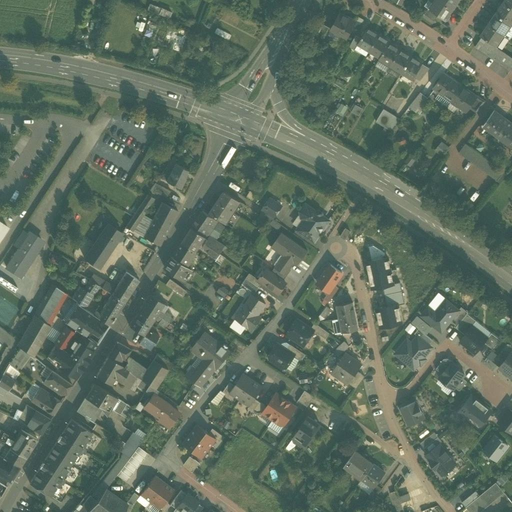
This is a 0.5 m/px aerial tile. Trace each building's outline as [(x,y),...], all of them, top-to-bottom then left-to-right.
[(438,16),(445,21),(452,10),(437,0),(434,0),(432,4),(428,1),(424,7),(428,9),(438,16)] [(437,0),(452,10),(459,0),(437,0)] [(511,0),(505,0),(502,4),(511,10),(511,0)] [(511,26),(511,10),(502,4),(495,15),(511,27),(511,26)] [(169,18),(172,12),(157,6),(155,12),(169,18)] [(438,16),(428,9),(424,15),(434,21),(438,16)] [(348,37),(356,22),(340,13),(331,28),(348,37)] [(511,27),(495,15),(487,26),(504,37),(511,27)] [(323,39),(329,28),(323,25),(317,36),(323,39)] [(504,37),(487,26),(480,37),(482,38),(486,41),(491,44),(497,48),(504,37)] [(368,53),(379,35),(367,28),(361,39),(358,44),(355,50),(366,56),(368,53)] [(179,48),(183,34),(173,30),(168,45),(179,48)] [(390,41),(379,35),(368,53),(379,59),(389,43),(390,41)] [(358,44),(361,39),(356,36),(349,47),(355,50),(358,44)] [(480,51),(486,41),(482,38),(475,47),(480,51)] [(485,54),(491,44),(486,41),(480,51),(485,54)] [(400,50),(389,43),(379,59),(375,66),(386,73),(400,50)] [(490,58),(497,48),(491,44),(485,54),(490,58)] [(495,61),(502,51),(497,48),(490,58),(495,61)] [(411,57),(400,50),(386,73),(398,79),(400,74),(411,57)] [(500,65),(507,55),(502,51),(495,61),(500,65)] [(505,68),(511,58),(507,55),(500,65),(505,68)] [(423,63),(411,57),(400,74),(412,81),(414,78),(422,64),(423,63)] [(429,69),(422,64),(414,78),(420,81),(429,69)] [(451,102),(462,87),(462,86),(461,87),(443,74),(433,88),(451,101),(450,102),(451,102)] [(477,97),(462,87),(451,102),(447,107),(454,112),(458,107),(465,112),(465,113),(466,114),(469,109),(477,97)] [(430,101),(420,93),(411,104),(421,112),(430,101)] [(477,97),(469,109),(476,114),(485,101),(478,96),(477,97)] [(342,115),(346,106),(340,103),(336,112),(342,115)] [(358,115),(362,108),(355,105),(352,112),(358,115)] [(385,128),(392,115),(383,109),(376,122),(385,128)] [(501,140),(511,147),(511,123),(504,118),(503,120),(493,112),(483,126),(501,140)] [(400,119),(392,115),(385,128),(380,135),(385,137),(400,119)] [(441,141),(435,150),(441,154),(447,146),(441,141)] [(464,144),(458,153),(495,178),(501,169),(464,144)] [(180,189),(189,171),(170,161),(159,178),(180,189)] [(150,190),(166,198),(169,191),(155,183),(150,190)] [(217,203),(232,213),(239,202),(224,192),(217,203)] [(154,199),(147,195),(125,227),(132,231),(143,215),(154,199)] [(268,196),(256,219),(269,226),(281,204),(268,196)] [(155,214),(152,220),(168,228),(177,211),(161,203),(158,208),(156,207),(153,213),(155,214)] [(232,213),(217,203),(209,214),(225,224),(232,213)] [(298,230),(314,241),(324,228),(326,228),(328,225),(328,223),(327,223),(328,221),(322,217),(323,216),(322,213),(319,211),(316,211),(316,212),(306,205),(301,212),(302,218),(305,220),(298,230)] [(223,225),(202,212),(198,219),(213,230),(216,226),(220,229),(223,225)] [(152,220),(143,215),(132,231),(159,246),(168,228),(152,220)] [(198,219),(191,228),(208,240),(205,244),(220,254),(224,247),(209,237),(214,230),(213,230),(198,219)] [(0,239),(9,226),(0,220),(0,239)] [(84,259),(99,269),(122,233),(107,224),(84,259)] [(182,243),(196,252),(199,248),(216,260),(220,254),(205,244),(208,240),(191,228),(182,243)] [(345,228),(340,237),(345,240),(350,232),(345,228)] [(21,277),(43,243),(27,233),(5,267),(21,277)] [(283,256),(278,262),(290,270),(294,264),(297,266),(307,251),(281,233),(271,247),(283,256)] [(172,257),(186,266),(196,252),(182,243),(172,257)] [(61,258),(53,254),(49,261),(56,265),(61,258)] [(186,266),(172,257),(164,269),(184,282),(192,270),(186,266)] [(389,258),(365,262),(370,291),(394,287),(389,258)] [(317,285),(328,293),(342,273),(331,265),(326,272),(324,271),(320,276),(322,278),(317,285)] [(286,284),(266,270),(259,280),(278,294),(286,284)] [(111,295),(124,303),(138,281),(126,272),(115,289),(105,283),(106,282),(92,273),(88,280),(89,281),(99,287),(111,295)] [(89,281),(83,290),(93,296),(99,287),(89,281)] [(49,324),(67,294),(52,285),(34,315),(49,324)] [(216,292),(225,297),(229,290),(220,285),(216,292)] [(77,304),(84,309),(93,296),(83,290),(79,287),(72,298),(77,301),(76,304),(77,304)] [(104,305),(117,314),(124,303),(111,295),(104,305)] [(165,305),(149,295),(142,305),(168,322),(172,316),(165,311),(164,313),(161,311),(165,305)] [(266,304),(252,295),(235,320),(252,331),(257,323),(254,321),(266,304)] [(459,311),(445,300),(435,313),(428,307),(421,316),(441,332),(459,311)] [(353,302),(336,306),(339,319),(355,316),(353,302)] [(83,335),(86,337),(99,318),(93,315),(84,309),(77,304),(73,310),(68,311),(69,316),(65,323),(83,335)] [(399,304),(374,309),(378,329),(403,324),(399,304)] [(98,306),(93,315),(99,318),(109,325),(117,314),(104,305),(102,309),(98,306)] [(168,322),(142,305),(136,316),(150,325),(154,319),(159,322),(158,324),(164,328),(168,322)] [(465,335),(472,326),(476,321),(467,314),(455,328),(465,335)] [(34,315),(17,345),(35,355),(52,326),(49,324),(34,315)] [(150,325),(136,316),(129,326),(155,343),(159,337),(152,332),(151,334),(146,331),(150,325)] [(355,316),(339,319),(342,333),(358,330),(355,316)] [(314,331),(296,319),(286,335),(304,347),(314,331)] [(411,334),(416,327),(410,323),(405,329),(411,334)] [(472,326),(465,335),(460,342),(475,354),(484,343),(487,339),(472,326)] [(417,336),(428,345),(432,340),(418,329),(414,334),(417,336)] [(196,370),(207,378),(215,368),(216,368),(229,352),(205,333),(192,349),(205,359),(196,370)] [(487,339),(484,343),(492,350),(500,340),(492,333),(487,339)] [(59,369),(76,379),(94,352),(93,351),(97,345),(86,337),(83,335),(70,355),(55,345),(46,359),(59,369)] [(414,369),(431,348),(428,345),(417,336),(412,343),(408,339),(395,354),(414,369)] [(131,350),(116,342),(107,357),(136,377),(140,379),(146,369),(127,356),(131,350)] [(286,368),(295,355),(277,343),(268,356),(269,359),(283,369),(286,368)] [(19,347),(8,363),(20,371),(31,355),(19,347)] [(498,367),(511,378),(511,349),(498,367)] [(487,355),(491,360),(497,355),(492,350),(487,355)] [(349,384),(361,366),(344,354),(332,372),(349,384)] [(136,377),(107,357),(96,376),(111,385),(114,379),(129,389),(136,377)] [(442,374),(452,362),(447,359),(444,359),(435,369),(442,374)] [(457,366),(452,362),(442,374),(439,379),(453,390),(455,388),(462,378),(465,375),(458,370),(457,366)] [(200,387),(207,378),(196,370),(193,367),(185,377),(200,387)] [(43,384),(64,398),(72,385),(51,371),(43,384)] [(239,400),(253,380),(243,373),(234,386),(229,393),(230,393),(239,400)] [(14,381),(4,374),(0,379),(0,386),(8,391),(14,381)] [(462,378),(455,388),(459,391),(467,382),(462,378)] [(255,399),(263,387),(253,380),(239,400),(249,407),(255,399)] [(229,393),(234,386),(229,382),(223,392),(228,396),(230,393),(229,393)] [(23,396),(53,415),(61,402),(32,383),(23,396)] [(126,404),(93,384),(79,406),(97,417),(101,410),(106,416),(111,409),(120,415),(126,404)] [(307,405),(314,396),(305,390),(298,399),(307,405)] [(272,420),(286,400),(276,393),(266,407),(262,413),(272,420)] [(377,393),(369,394),(371,406),(379,404),(377,393)] [(471,395),(456,414),(466,422),(471,416),(481,403),(471,395)] [(144,407),(171,426),(180,413),(155,396),(154,397),(152,396),(144,407)] [(253,412),(259,402),(255,399),(249,407),(247,409),(253,412)] [(284,425),(296,407),(286,400),(272,420),(280,425),(284,425)] [(416,401),(400,409),(408,426),(424,418),(416,401)] [(262,413),(266,407),(259,402),(253,412),(257,415),(262,414),(262,413)] [(492,412),(481,403),(471,416),(482,425),(492,412)] [(18,421),(41,435),(50,420),(27,406),(18,421)] [(511,411),(509,409),(498,423),(511,433),(511,411)] [(308,417),(293,438),(306,447),(320,426),(308,417)] [(88,437),(91,433),(71,420),(61,435),(60,435),(56,440),(57,441),(50,451),(70,465),(73,461),(78,464),(82,458),(77,455),(79,451),(82,453),(85,449),(82,447),(85,443),(90,446),(93,441),(88,437)] [(209,433),(197,424),(190,434),(209,449),(216,439),(209,433)] [(212,428),(209,433),(216,439),(218,441),(222,436),(212,428)] [(142,439),(145,434),(137,429),(134,434),(141,439),(142,439)] [(0,444),(9,449),(25,458),(37,440),(21,430),(14,440),(7,437),(9,435),(0,430),(0,444)] [(122,454),(127,458),(141,439),(134,434),(133,433),(119,452),(122,454)] [(209,449),(190,434),(182,444),(202,458),(209,449)] [(496,461),(508,446),(495,436),(483,451),(496,461)] [(423,454),(441,476),(457,463),(439,441),(423,454)] [(1,457),(20,467),(25,458),(9,449),(4,457),(1,456),(1,457)] [(70,465),(50,451),(43,462),(42,462),(39,467),(39,468),(29,483),(50,496),(53,492),(58,495),(61,490),(56,486),(59,482),(62,484),(64,480),(61,478),(64,475),(69,478),(72,472),(68,469),(70,465)] [(361,480),(373,464),(355,451),(344,467),(361,480)] [(122,454),(91,495),(96,499),(127,458),(122,454)] [(0,475),(11,482),(20,467),(1,457),(0,456),(0,475)] [(183,466),(195,471),(199,460),(187,456),(183,466)] [(373,464),(361,480),(373,488),(376,485),(385,473),(373,464)] [(164,483),(154,475),(140,494),(149,502),(164,483)] [(469,511),(479,511),(504,492),(496,481),(479,495),(476,490),(461,502),(469,511)] [(174,490),(164,483),(149,502),(144,508),(149,511),(156,511),(159,509),(165,502),(174,490)] [(382,489),(376,485),(373,488),(368,496),(374,500),(382,489)] [(96,500),(87,511),(125,511),(130,505),(105,487),(96,500)] [(397,511),(403,511),(400,503),(398,498),(396,491),(390,493),(397,511)] [(192,511),(200,503),(186,492),(175,508),(180,511),(192,511)] [(398,498),(400,503),(410,500),(408,494),(398,498)] [(87,511),(96,500),(89,496),(76,511),(87,511)] [(164,511),(169,505),(165,502),(159,509),(156,511),(164,511)]
